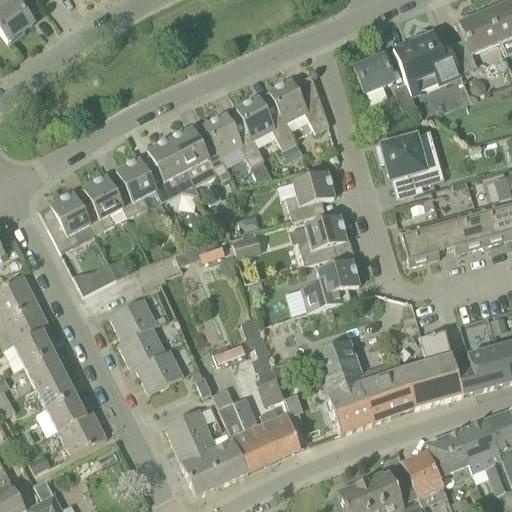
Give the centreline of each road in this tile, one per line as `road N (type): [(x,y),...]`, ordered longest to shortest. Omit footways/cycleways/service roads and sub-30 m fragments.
road 1 (residential): [(511,276),(440,295),(394,290),(320,37)]
road 2 (residential): [(169,511),(4,194)]
road 3 (residential): [(4,194),(147,109),(320,37)]
road 4 (residential): [(231,511),(378,444),(511,401)]
